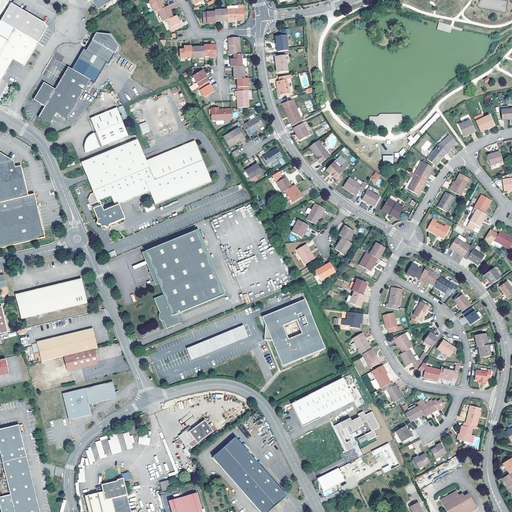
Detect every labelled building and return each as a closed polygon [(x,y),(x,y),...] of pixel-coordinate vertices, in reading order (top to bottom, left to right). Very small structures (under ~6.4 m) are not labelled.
[(109,4),(107,0),(88,0),(97,12),(109,4)] [(158,11),(164,8),(160,0),(153,0),(149,2),(154,13),(158,11)] [(227,6),(227,10),(228,21),(228,22),(231,22),(234,22),(235,23),(236,23),(238,20),(244,20),(243,5),(238,5),(227,6)] [(0,20),(0,39),(6,43),(13,32),(36,46),(45,31),(43,26),(9,6),(1,21),(0,20)] [(164,8),(158,11),(163,22),(167,20),(173,18),(168,7),(164,8)] [(227,10),(215,11),(215,12),(215,22),(228,21),(227,10)] [(203,24),(216,23),(215,22),(215,12),(202,13),(203,24)] [(173,18),(167,20),(172,32),(181,27),(176,16),(173,18)] [(25,67),(37,46),(36,46),(13,32),(6,43),(0,39),(0,69),(5,72),(11,62),(21,68),(25,67)] [(99,35),(89,53),(106,63),(110,65),(121,48),(113,36),(99,35)] [(277,52),(289,50),(286,36),(283,36),(275,37),(277,52)] [(239,38),(228,39),(229,51),(228,51),(228,55),(234,55),(240,54),(239,38)] [(204,47),(204,57),(210,56),(216,56),(216,45),(204,46),(204,47)] [(192,48),(192,46),(184,47),(184,50),(179,50),(180,58),(192,57),(192,48)] [(204,57),(204,47),(192,48),(192,57),(192,58),(204,58),(204,57)] [(83,49),(75,63),(98,76),(106,63),(89,53),(83,49)] [(231,59),(231,67),(234,67),(242,66),(241,54),(240,54),(234,55),(234,59),(231,59)] [(279,65),(280,73),(289,71),(287,63),(286,56),(275,57),(276,65),(279,65)] [(98,76),(75,63),(71,71),(89,82),(93,84),(98,76)] [(234,67),(234,79),(237,79),(245,79),(244,66),(242,66),(234,67)] [(65,121),(89,82),(71,71),(67,68),(54,91),(43,84),(32,101),(43,108),(36,119),(48,126),(55,115),(65,121)] [(197,83),(199,87),(207,82),(208,81),(202,70),(193,76),(197,83)] [(290,94),(287,80),(290,79),(289,76),(286,76),(278,78),(279,82),(276,82),(279,96),(290,94)] [(237,79),(238,91),(247,91),(248,91),(248,78),(245,79),(237,79)] [(214,92),(207,82),(199,87),(198,87),(205,98),(207,96),(214,92)] [(237,95),(238,108),(248,107),(247,91),(238,91),(235,91),(236,95),(237,95)] [(282,104),(292,126),(302,121),(300,118),(292,100),(282,104)] [(128,137),(116,108),(90,119),(95,133),(93,134),(95,138),(89,144),(84,146),(84,147),(84,149),(84,151),(85,153),(85,155),(128,137)] [(232,119),(231,109),(219,109),(219,108),(211,108),(211,118),(212,118),(213,119),(213,120),(213,121),(232,119)] [(511,109),(501,110),(502,120),(509,119),(509,120),(511,119),(511,109)] [(248,136),(252,133),(251,131),(262,124),(257,116),(242,126),(248,136)] [(490,116),(476,122),(481,131),(494,125),(490,116)] [(470,120),(463,123),(459,125),(464,136),(475,131),(470,120)] [(143,134),(150,131),(146,121),(139,124),(143,134)] [(309,136),(303,123),(293,129),(300,141),(309,136)] [(251,131),(252,133),(263,126),(262,124),(251,131)] [(223,137),(228,146),(235,141),(236,143),(244,138),(243,137),(238,128),(223,137)] [(85,143),(84,146),(89,144),(95,138),(93,134),(91,135),(90,136),(88,138),(87,139),(86,141),(85,143)] [(449,135),(439,145),(446,152),(447,153),(450,151),(449,149),(456,143),(449,135)] [(147,190),(149,193),(154,206),(210,182),(193,142),(145,162),(136,141),(81,164),(94,194),(90,195),(88,200),(91,208),(93,208),(94,212),(102,209),(100,206),(99,206),(97,201),(99,200),(110,196),(114,204),(147,190)] [(327,154),(318,141),(309,147),(316,157),(315,158),(317,161),(327,154)] [(439,145),(439,144),(427,159),(435,166),(442,156),(442,157),(446,152),(439,145)] [(346,155),(350,152),(344,147),(341,150),(346,155)] [(271,163),(276,160),(282,156),(277,148),(262,156),(263,158),(268,165),(271,163)] [(500,152),(498,153),(495,153),(495,154),(488,156),(491,165),(499,163),(500,165),(504,164),(500,152)] [(28,195),(21,165),(15,167),(13,161),(0,153),(0,207),(35,199),(34,193),(28,195)] [(383,164),(393,164),(393,155),(383,155),(383,164)] [(341,168),(334,162),(326,171),(338,182),(342,178),(339,175),(345,169),(342,167),(341,168)] [(422,162),(415,175),(424,180),(427,181),(429,178),(427,176),(432,167),(422,162)] [(261,172),(256,164),(245,171),(250,179),(261,172)] [(369,181),(375,184),(380,174),(374,171),(369,181)] [(414,174),(412,177),(414,179),(408,190),(418,195),(425,185),(422,183),(424,180),(415,175),(414,174)] [(414,179),(412,177),(405,188),(408,190),(414,179)] [(451,186),(449,190),(460,196),(468,182),(458,177),(455,182),(452,187),(451,186)] [(277,183),(282,193),(285,191),(292,187),(286,178),(277,183)] [(355,195),(359,190),(362,191),(367,184),(364,182),(361,186),(349,178),(343,187),(355,195)] [(511,178),(503,180),(504,190),(511,189),(511,178)] [(302,197),(294,185),(292,187),(285,191),(293,203),(302,197)] [(115,207),(119,205),(149,193),(147,190),(114,204),(115,207)] [(379,198),(366,191),(361,200),(374,207),(379,198)] [(445,192),(437,207),(446,212),(454,197),(445,192)] [(474,208),(484,214),(491,200),(482,195),(474,208)] [(0,247),(45,236),(35,199),(0,207),(0,247)] [(391,214),(390,215),(397,219),(403,208),(396,204),(388,199),(383,209),(391,214)] [(315,204),(312,210),(309,214),(306,220),(315,225),(324,209),(315,204)] [(103,212),(96,215),(101,226),(100,229),(100,230),(106,230),(108,229),(109,227),(125,220),(119,205),(115,207),(103,212)] [(474,214),(473,217),(470,221),(470,222),(479,227),(481,225),(483,221),(486,215),(484,214),(474,208),(472,213),(474,214)] [(436,221),(433,219),(427,229),(444,238),(450,227),(446,225),(444,227),(435,222),(436,221)] [(307,226),(298,221),(292,233),(301,238),(307,226)] [(342,238),(348,241),(354,231),(345,226),(339,236),(342,238)] [(224,295),(197,230),(145,252),(159,284),(163,295),(154,299),(160,315),(163,314),(165,318),(162,320),(166,329),(181,323),(177,314),(224,295)] [(495,240),(498,235),(490,230),(485,239),(490,245),(493,239),(495,240)] [(495,240),(510,249),(511,244),(511,238),(504,233),(505,232),(501,230),(498,235),(495,240)] [(348,241),(342,238),(335,249),(340,252),(344,255),(351,244),(348,241)] [(459,256),(462,259),(463,258),(468,250),(470,247),(456,238),(449,248),(459,255),(459,256)] [(378,259),(379,260),(385,248),(376,243),(370,255),(378,259)] [(314,259),(306,244),(296,249),(305,264),(314,259)] [(485,256),(474,249),(472,252),(468,250),(463,258),(467,260),(468,258),(472,261),(472,262),(478,265),(485,256)] [(159,284),(145,252),(142,253),(155,286),(159,284)] [(370,255),(366,253),(359,266),(370,272),(378,259),(370,255)] [(335,273),(330,263),(316,272),(321,281),(335,273)] [(414,279),(415,277),(419,279),(425,269),(421,267),(420,269),(411,264),(406,274),(414,279)] [(435,286),(440,277),(425,268),(425,269),(419,279),(419,280),(423,282),(424,280),(435,286)] [(491,285),(501,278),(493,268),(484,275),(491,285)] [(434,287),(441,291),(441,290),(446,293),(445,293),(448,295),(451,292),(453,293),(458,287),(454,285),(440,277),(435,286),(434,287)] [(24,292),(15,294),(21,319),(58,309),(86,302),(80,278),(70,280),(63,282),(54,285),(44,287),(34,290),(24,292)] [(354,292),(362,295),(367,283),(357,279),(352,291),(354,292)] [(507,298),(511,294),(511,289),(507,282),(499,288),(503,294),(504,294),(507,298)] [(397,310),(398,306),(399,306),(402,290),(391,288),(389,305),(387,304),(386,308),(397,310)] [(362,295),(354,292),(349,303),(359,307),(364,296),(362,295)] [(460,306),(459,307),(462,312),(470,306),(462,295),(455,299),(460,306)] [(282,365),(325,347),(304,298),(262,316),(265,324),(272,340),(282,365)] [(422,320),(430,307),(421,302),(411,318),(418,322),(419,319),(422,320)] [(8,332),(1,306),(0,306),(0,331),(0,334),(8,332)] [(467,317),(465,318),(470,326),(479,321),(473,309),(472,307),(463,314),(465,313),(467,317)] [(362,314),(348,312),(347,319),(342,319),(342,325),(350,326),(350,327),(359,328),(359,323),(360,318),(362,318),(362,314)] [(386,330),(388,329),(389,333),(399,331),(398,327),(397,327),(393,314),(383,316),(386,330)] [(244,326),(186,346),(190,359),(249,338),(244,326)] [(63,356),(95,349),(97,349),(93,329),(37,342),(41,362),(63,356)] [(362,333),(352,338),(361,355),(362,354),(371,350),(368,344),(367,343),(362,333)] [(394,339),(396,343),(397,342),(400,347),(403,352),(409,349),(412,347),(408,341),(404,334),(404,333),(394,339)] [(431,347),(437,338),(430,333),(423,342),(431,347)] [(478,347),(488,345),(486,334),(475,336),(477,347),(478,347)] [(456,349),(443,340),(437,349),(450,357),(456,349)] [(488,345),(478,347),(480,358),(491,356),(490,350),(493,350),(492,344),(488,345)] [(65,363),(46,367),(50,381),(59,379),(58,375),(67,373),(67,372),(98,364),(95,349),(63,356),(65,363)] [(426,355),(424,352),(419,359),(416,361),(409,349),(403,352),(399,354),(406,366),(412,363),(416,370),(426,355)] [(371,350),(362,354),(370,368),(378,364),(375,359),(376,359),(371,350)] [(6,359),(0,360),(0,375),(9,373),(6,359)] [(439,378),(441,370),(426,367),(427,363),(424,362),(419,369),(425,371),(423,377),(438,381),(439,378)] [(390,383),(385,374),(383,370),(385,369),(383,365),(372,371),(376,379),(380,385),(382,388),(390,383)] [(455,370),(441,367),(441,370),(439,378),(452,381),(453,376),(454,374),(458,374),(459,367),(456,366),(455,370)] [(474,380),(477,381),(486,382),(486,379),(490,380),(491,370),(487,370),(487,372),(476,371),(474,380)] [(343,378),(291,404),(303,426),(355,401),(343,378)] [(380,385),(376,379),(372,382),(375,388),(380,385)] [(101,400),(115,398),(113,395),(117,392),(114,381),(64,394),(71,419),(93,414),(90,401),(94,401),(95,403),(101,400)] [(383,391),(387,389),(391,396),(395,403),(396,402),(398,405),(400,404),(405,401),(399,391),(398,388),(396,385),(394,386),(392,382),(390,383),(382,388),(383,391)] [(424,414),(425,416),(437,409),(438,410),(441,408),(444,406),(441,400),(437,402),(436,399),(433,401),(432,400),(420,407),(424,414)] [(419,406),(418,407),(408,412),(406,414),(411,422),(424,414),(420,407),(419,406)] [(470,406),(466,423),(475,425),(477,425),(481,409),(470,406)] [(334,426),(347,451),(354,448),(351,440),(346,443),(340,431),(348,427),(350,432),(364,425),(363,423),(367,421),(371,430),(364,434),(368,441),(377,437),(374,431),(380,428),(372,412),(365,415),(364,412),(358,414),(359,417),(352,421),(350,418),(334,426)] [(182,434),(178,436),(185,445),(194,439),(197,443),(213,432),(210,428),(214,426),(212,423),(208,425),(204,420),(192,429),(187,433),(185,431),(182,434)] [(466,423),(464,422),(463,426),(462,426),(459,440),(469,442),(473,443),(474,436),(471,435),(472,429),(474,429),(475,425),(466,423)] [(0,455),(10,495),(14,511),(40,511),(18,425),(0,429),(0,455)] [(402,442),(411,437),(407,430),(405,426),(404,426),(397,430),(396,431),(402,442)] [(135,442),(133,435),(130,436),(129,432),(123,433),(127,450),(133,448),(132,443),(135,442)] [(112,454),(122,452),(116,433),(109,435),(110,439),(108,440),(112,454)] [(139,435),(138,444),(149,445),(150,437),(139,435)] [(268,511),(287,496),(235,437),(213,458),(260,511),(268,511)] [(100,459),(108,457),(107,454),(111,453),(108,442),(102,443),(102,440),(95,442),(100,459)] [(382,473),(399,466),(390,443),(373,450),(382,473)] [(438,456),(439,457),(446,453),(440,444),(437,446),(437,447),(431,451),(435,458),(438,456)] [(416,468),(419,467),(419,468),(426,464),(425,463),(428,461),(425,455),(418,458),(417,457),(414,459),(415,460),(417,465),(415,466),(416,468)] [(511,457),(503,464),(509,474),(511,472),(511,457)] [(322,486),(321,486),(323,491),(344,480),(338,468),(317,479),(319,483),(320,483),(322,486)] [(505,481),(508,485),(509,485),(511,489),(511,472),(509,474),(502,478),(504,482),(505,481)] [(128,511),(125,496),(124,496),(123,491),(126,490),(127,490),(124,477),(118,479),(118,480),(102,484),(103,491),(85,496),(88,511),(128,511)] [(171,488),(169,481),(160,483),(162,491),(171,488)] [(323,492),(326,497),(332,492),(329,488),(323,492)] [(131,511),(126,490),(123,491),(124,496),(125,496),(128,511),(131,511)] [(456,491),(440,501),(446,511),(461,511),(463,511),(470,511),(474,510),(475,508),(476,506),(469,494),(464,497),(463,495),(462,495),(459,496),(456,491)] [(202,511),(197,493),(169,501),(172,511),(202,511)] [(0,497),(0,505),(1,511),(14,511),(10,495),(0,497)] [(423,511),(418,503),(410,508),(412,511),(423,511)]
